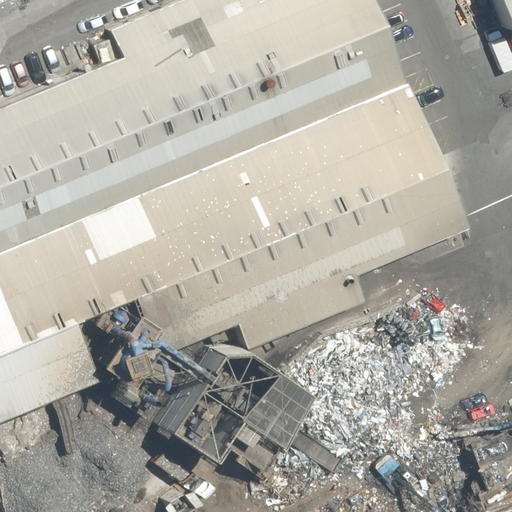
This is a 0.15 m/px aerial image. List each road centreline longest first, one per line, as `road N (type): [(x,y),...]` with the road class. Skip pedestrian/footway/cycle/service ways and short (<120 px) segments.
road 1 (unknown): [(511,278),(465,124)]
road 2 (unknown): [(465,124),(409,0)]
